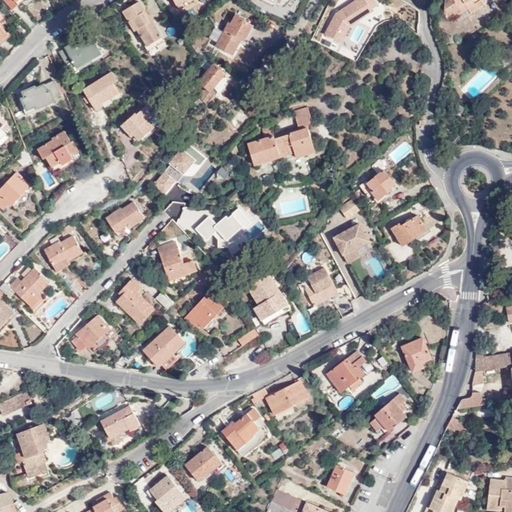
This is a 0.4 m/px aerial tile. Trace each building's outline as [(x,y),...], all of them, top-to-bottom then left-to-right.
[(2,0),(2,1),(12,10),(17,6),(16,4),(19,0),(2,0)] [(375,0),(353,0),(321,22),(332,38),(380,6),(375,0)] [(468,7),(470,11),(484,3),(481,0),(445,0),(444,12),(448,19),(468,7)] [(138,1),(122,11),(133,31),(137,29),(147,46),(162,36),(153,20),(151,21),(138,1)] [(215,44),(233,54),(241,38),(243,39),(252,24),(243,18),(244,16),(235,11),(225,29),(224,28),(215,44)] [(91,60),(101,53),(88,31),(81,35),(82,37),(59,51),(67,65),(64,67),(69,75),(77,70),(76,68),(91,60)] [(103,57),(101,53),(91,60),(93,63),(103,57)] [(225,74),(213,64),(196,82),(203,88),(195,96),(204,104),(212,96),(208,92),(225,74)] [(112,84),(117,80),(112,72),(83,91),(96,112),(103,108),(101,104),(118,93),(112,84)] [(35,110),(55,101),(54,98),(60,95),(54,80),(36,88),(35,86),(23,92),(26,97),(23,98),(28,109),(34,107),(35,110)] [(305,105),(292,109),(298,129),(274,137),(270,126),(261,129),(264,138),(246,144),(253,165),(294,151),(295,155),(314,149),(306,122),(310,121),(305,105)] [(120,126),(125,132),(127,130),(132,136),(137,142),(153,128),(146,119),(151,115),(145,107),(136,114),(135,113),(120,126)] [(47,157),(52,166),(62,160),(65,165),(74,159),(71,155),(78,151),(73,141),(71,142),(64,132),(52,139),(53,140),(38,149),(44,158),(47,157)] [(31,164),(25,147),(15,158),(24,166),(31,164)] [(168,190),(195,159),(181,148),(155,179),(168,190)] [(62,160),(52,166),(55,171),(58,172),(81,158),(81,156),(78,151),(71,155),(74,159),(65,165),(62,160)] [(372,194),(376,200),(390,189),(388,186),(393,182),(383,168),(366,182),(365,181),(359,185),(369,196),(372,194)] [(41,174),(48,186),(54,183),(47,171),(41,174)] [(11,207),(31,186),(18,173),(0,190),(0,207),(3,210),(9,204),(11,207)] [(352,200),(340,208),(347,218),(360,210),(352,200)] [(105,218),(114,232),(126,225),(128,228),(143,219),(133,202),(120,211),(119,209),(105,218)] [(194,227),(210,246),(216,240),(220,245),(250,220),(237,205),(215,223),(208,215),(194,227)] [(195,227),(202,218),(187,206),(177,219),(185,226),(188,221),(195,227)] [(398,223),(391,227),(403,244),(426,229),(417,214),(399,225),(398,223)] [(74,227),(71,222),(59,228),(61,234),(74,227)] [(360,223),(335,237),(338,242),(341,240),(343,244),(340,246),(344,254),(356,247),(370,240),(360,223)] [(58,271),(66,265),(63,259),(66,256),(68,259),(82,249),(71,234),(59,242),(58,240),(43,251),(58,271)] [(190,239),(186,235),(176,237),(177,243),(190,239)] [(168,281),(196,272),(192,261),(182,264),(175,243),(157,248),(168,281)] [(313,247),(300,253),(306,268),(320,261),(313,247)] [(361,256),(356,247),(344,254),(349,262),(361,256)] [(204,287),(219,270),(212,263),(197,280),(204,287)] [(0,288),(5,293),(8,297),(14,291),(31,308),(39,299),(29,289),(32,287),(37,292),(38,291),(48,281),(33,267),(19,281),(16,278),(9,285),(5,282),(0,286),(0,288)] [(326,267),(308,277),(313,286),(306,289),(315,306),(332,297),(330,294),(338,289),(326,267)] [(267,274),(247,287),(259,305),(254,308),(262,321),(286,305),(267,274)] [(115,300),(139,324),(153,310),(136,292),(140,289),(131,279),(117,292),(120,295),(115,300)] [(80,298),(86,291),(75,281),(69,287),(80,298)] [(43,296),(38,291),(37,292),(32,287),(29,289),(39,299),(43,296)] [(0,326),(13,314),(0,301),(0,297),(5,293),(0,288),(0,326)] [(184,318),(193,328),(197,324),(203,329),(228,303),(213,288),(184,318)] [(168,310),(174,304),(162,293),(156,299),(168,310)] [(108,329),(96,315),(74,333),(76,336),(71,340),(78,349),(84,344),(86,347),(108,329)] [(172,354),(184,343),(169,326),(156,337),(152,333),(147,338),(151,342),(142,351),(158,367),(161,364),(166,369),(177,359),(172,354)] [(258,336),(254,329),(237,340),(242,347),(258,336)] [(413,372),(423,368),(421,361),(428,358),(431,357),(422,337),(402,347),(413,372)] [(365,362),(357,350),(327,374),(340,391),(349,384),(353,389),(362,383),(358,377),(364,373),(359,366),(365,362)] [(475,370),(482,369),(511,365),(511,373),(511,390),(506,391),(506,394),(504,394),(504,401),(511,399),(511,351),(475,357),(475,370)] [(421,361),(423,368),(431,364),(428,358),(421,361)] [(472,383),(471,386),(483,384),(482,369),(475,370),(472,383)] [(299,380),(268,395),(266,397),(275,414),(308,396),(299,380)] [(264,386),(251,393),(253,397),(255,400),(265,395),(267,393),(264,386)] [(23,394),(25,399),(24,400),(26,405),(31,402),(27,392),(23,394)] [(405,400),(399,392),(375,413),(376,415),(369,420),(376,429),(370,434),(376,442),(406,416),(402,411),(405,408),(401,403),(405,400)] [(0,410),(3,416),(26,405),(24,400),(25,399),(23,394),(22,393),(0,403),(0,410)] [(456,409),(495,403),(495,398),(482,400),(481,393),(472,393),(470,397),(466,398),(462,399),(456,409)] [(122,441),(118,434),(129,429),(130,431),(140,425),(130,406),(101,422),(106,431),(99,434),(105,445),(111,442),(113,445),(122,441)] [(256,420),(259,417),(253,408),(234,423),(233,421),(221,431),(236,449),(254,435),(252,433),(259,428),(261,427),(256,420)] [(74,410),(68,418),(77,423),(82,416),(74,410)] [(156,417),(142,424),(149,436),(162,429),(156,417)] [(265,424),(259,417),(256,420),(261,427),(265,424)] [(458,433),(463,423),(452,417),(447,428),(458,433)] [(45,423),(19,432),(25,451),(16,454),(19,462),(24,460),(26,467),(25,468),(26,469),(45,462),(47,461),(44,452),(50,438),(45,423)] [(254,435),(236,449),(241,455),(258,441),(257,440),(264,434),(259,428),(252,433),(254,435)] [(198,479),(221,461),(208,446),(186,464),(198,479)] [(45,462),(26,469),(27,473),(29,477),(48,470),(45,462)] [(344,493),(353,472),(336,464),(327,486),(344,493)] [(29,477),(27,473),(11,477),(14,486),(19,489),(41,483),(40,478),(39,478),(30,481),(29,477)] [(451,511),(457,500),(459,501),(468,482),(448,473),(445,480),(442,485),(440,484),(438,489),(436,488),(433,495),(435,496),(432,500),(429,507),(428,506),(424,511),(451,511)] [(165,511),(166,511),(185,496),(167,474),(150,489),(158,499),(156,501),(165,511)] [(504,507),(504,511),(511,511),(511,479),(506,479),(506,481),(490,479),(487,510),(500,511),(501,507),(504,507)] [(328,511),(277,488),(268,509),(271,510),(269,511),(328,511)] [(0,511),(16,511),(9,491),(1,493),(0,489),(0,511)] [(94,508),(87,511),(118,511),(125,508),(118,495),(114,498),(111,492),(96,500),(98,503),(93,506),(94,508)]
